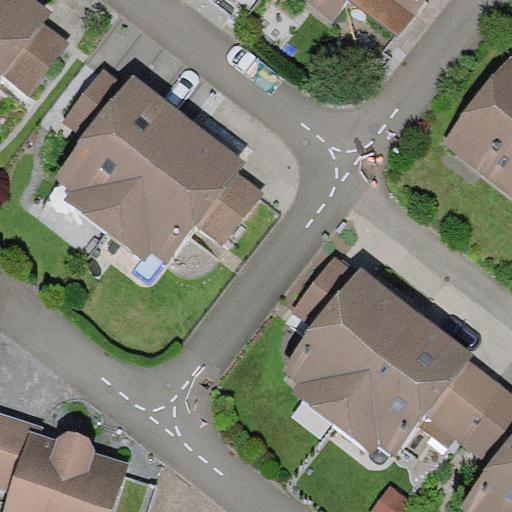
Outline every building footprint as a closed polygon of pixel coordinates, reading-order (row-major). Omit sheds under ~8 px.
[(55,13),(37,0),(0,0),(0,81),(6,73),(31,92),(71,40),(48,22),(55,13)] [(210,0),(241,24),(260,0),(307,0),(327,16),(339,0),(210,0)] [(345,0),(391,36),(421,0),(345,0)] [(511,61),(447,145),(511,195),(511,61)] [(88,137),(58,177),(72,187),(64,197),(141,257),(150,246),(172,264),(199,230),(241,175),(251,162),(139,75),(130,87),(106,69),(66,120),(88,137)] [(241,175),(199,230),(221,247),(264,192),(241,175)] [(318,336),(286,378),(304,390),(295,396),(377,460),(385,449),(398,459),(422,428),(470,366),(476,358),(363,271),(356,279),(337,264),(295,319),(318,336)] [(511,397),(470,366),(422,428),(494,472),(511,448),(511,397)] [(115,511),(130,464),(96,454),(89,442),(68,436),(58,442),(43,438),(46,428),(0,414),(0,492),(10,496),(5,511),(115,511)] [(511,511),(511,448),(494,472),(467,507),(473,511),(511,511)]
